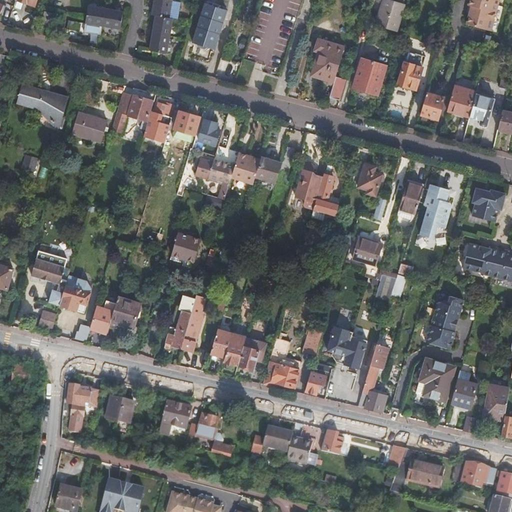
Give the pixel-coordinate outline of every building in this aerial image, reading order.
[(147,51),(165,54),(171,20),(176,21),(179,4),(170,2),(170,0),(152,0),(149,16),(153,17),(147,51)] [(260,0),(239,68),(278,79),(302,0),(260,0)] [(376,25),(398,32),(405,7),(384,0),(376,25)] [(469,0),(468,4),(471,5),(466,23),(490,30),(498,0),(469,0)] [(192,42),(214,49),(226,9),(205,2),(192,42)] [(100,27),(118,30),(121,12),(87,6),(82,33),(99,36),(100,27)] [(42,23),(52,26),(55,15),(45,12),(42,23)] [(329,81),(334,82),(335,78),(344,47),(318,39),(315,49),(321,52),(318,64),(315,63),(311,75),(329,81)] [(362,58),(353,87),(378,94),(386,65),(362,58)] [(398,84),(416,89),(423,67),(405,61),(398,84)] [(507,89),(511,73),(503,72),(500,87),(507,89)] [(333,86),(329,97),(340,100),(345,81),(335,78),(334,82),(333,86)] [(56,130),(58,130),(68,96),(66,96),(66,98),(22,84),(22,83),(21,82),(16,102),(17,103),(18,101),(36,106),(46,111),(50,120),(54,123),(57,126),(56,130)] [(453,86),(446,111),(470,117),(477,94),(477,92),(453,86)] [(131,95),(122,92),(110,131),(120,134),(131,95)] [(443,98),(426,93),(420,115),(437,119),(443,98)] [(477,94),(470,117),(488,122),(494,99),(477,94)] [(133,95),(131,95),(120,134),(122,134),(127,116),(146,121),(152,101),(133,95)] [(153,118),(149,117),(143,135),(164,141),(166,134),(173,109),(175,104),(164,101),(163,103),(158,101),(153,118)] [(199,116),(173,109),(166,134),(192,141),(199,116)] [(511,113),(502,111),(497,130),(511,133),(511,113)] [(72,133),(101,141),(107,121),(78,112),(72,133)] [(204,119),(198,139),(215,144),(219,129),(211,126),(212,121),(204,119)] [(169,145),(163,143),(157,163),(163,165),(169,145)] [(281,163),(291,166),(296,149),(286,146),(281,163)] [(260,159),(239,152),(235,165),(231,176),(253,183),(255,175),(260,159)] [(22,166),(33,169),(37,157),(26,154),(22,166)] [(261,156),(260,159),(255,175),(275,181),(281,161),(261,156)] [(208,178),(213,161),(201,158),(196,172),(198,175),(208,178)] [(231,176),(235,165),(213,159),(213,161),(208,178),(229,184),(231,176)] [(360,181),(378,187),(381,175),(373,173),(376,165),(357,160),(352,179),(360,181)] [(305,206),(313,208),(323,176),(315,173),(312,170),(314,165),(312,163),(308,162),(305,162),(301,176),(303,178),(302,181),(299,181),(295,196),(304,199),(303,203),(305,206)] [(334,177),(323,174),(323,176),(313,208),(313,210),(325,214),(335,217),(338,205),(330,203),(327,202),(334,177)] [(377,191),(378,187),(360,181),(359,186),(376,191),(377,191)] [(407,182),(399,208),(415,213),(423,186),(407,182)] [(499,208),(501,209),(502,209),(506,193),(491,189),(491,191),(476,187),(472,201),(476,202),(472,215),(495,221),(497,213),(499,208)] [(425,229),(442,234),(452,201),(435,196),(432,204),(431,204),(429,212),(424,210),(421,221),(425,229)] [(374,216),(380,218),(384,206),(378,204),(374,216)] [(325,214),(313,210),(310,218),(322,221),(325,214)] [(326,238),(329,238),(330,233),(309,227),(308,232),(326,238)] [(171,254),(193,261),(199,239),(177,232),(171,254)] [(306,232),(304,241),(314,244),(312,251),(321,254),(326,238),(308,232),(306,232)] [(352,258),(375,264),(381,243),(358,237),(352,258)] [(129,243),(116,239),(112,251),(126,255),(129,243)] [(472,272),(492,277),(499,249),(491,247),(490,247),(489,252),(487,252),(478,250),(479,248),(475,247),(468,245),(462,268),(473,271),(472,272)] [(511,258),(508,257),(506,257),(507,252),(507,251),(499,249),(492,277),(511,282),(511,280),(511,258)] [(105,283),(115,286),(123,259),(113,256),(105,283)] [(30,275),(59,284),(64,267),(35,259),(30,275)] [(397,275),(407,279),(409,279),(413,267),(400,263),(397,275)] [(0,287),(7,289),(13,268),(0,264),(0,287)] [(295,271),(301,273),(303,265),(297,264),(295,271)] [(397,275),(381,270),(378,279),(380,280),(375,296),(390,300),(390,298),(400,301),(407,279),(397,275)] [(66,281),(59,305),(76,310),(79,301),(80,302),(82,294),(88,296),(91,288),(87,280),(68,275),(66,281)] [(279,283),(263,278),(260,286),(276,291),(279,283)] [(198,287),(198,288),(195,299),(180,349),(192,353),(209,295),(211,296),(212,291),(198,287)] [(50,290),(45,303),(55,306),(59,293),(50,290)] [(499,294),(482,291),(480,298),(498,301),(499,294)] [(79,301),(76,310),(84,312),(87,304),(89,296),(88,296),(82,294),(80,302),(79,301)] [(140,303),(118,296),(116,303),(114,311),(111,320),(133,327),(140,303)] [(180,349),(195,299),(185,296),(182,307),(181,310),(175,308),(165,345),(170,347),(180,349)] [(429,332),(425,343),(450,350),(455,332),(454,332),(464,300),(450,296),(449,298),(441,303),(439,302),(437,303),(429,332)] [(90,327),(90,328),(99,331),(107,333),(111,320),(114,311),(116,303),(106,300),(104,308),(96,305),(90,327)] [(39,325),(52,329),(56,315),(43,311),(39,325)] [(74,338),(86,342),(88,335),(90,328),(90,327),(80,324),(78,331),(77,331),(74,338)] [(336,362),(358,369),(367,341),(351,336),(352,332),(334,327),(327,350),(332,352),(332,355),(336,362)] [(303,351),(315,355),(322,332),(308,328),(306,334),(308,335),(303,351)] [(213,340),(209,354),(224,358),(231,334),(216,330),(213,340)] [(96,340),(104,342),(107,333),(99,331),(96,340)] [(224,358),(222,362),(224,363),(224,364),(232,366),(232,365),(237,366),(243,346),(245,338),(231,334),(224,358)] [(245,337),(245,338),(243,346),(259,351),(258,356),(262,357),(266,343),(245,337)] [(275,338),(262,385),(271,388),(273,383),(294,389),(302,363),(286,358),(290,342),(275,338)] [(391,348),(377,344),(363,389),(371,391),(373,392),(373,390),(379,368),(385,369),(387,363),(391,348)] [(243,346),(237,366),(253,371),(256,362),(258,356),(259,351),(243,346)] [(427,384),(423,396),(445,402),(455,367),(426,359),(419,382),(427,384)] [(11,383),(35,386),(37,371),(13,367),(11,383)] [(312,367),(304,392),(316,395),(319,385),(324,386),(326,377),(316,374),(317,369),(312,367)] [(469,373),(460,371),(458,380),(452,404),(470,409),(476,384),(467,382),(469,373)] [(340,385),(352,389),(356,377),(344,373),(340,385)] [(416,394),(423,396),(427,384),(419,382),(416,394)] [(97,405),(99,387),(68,385),(67,403),(70,403),(69,424),(81,424),(82,404),(97,405)] [(503,423),(504,416),(509,389),(489,385),(483,419),(503,423)] [(363,389),(358,406),(383,412),(387,396),(373,392),(371,391),(363,389)] [(106,417),(129,423),(134,402),(110,397),(106,417)] [(162,423),(185,429),(191,407),(167,401),(162,423)] [(218,418),(201,413),(195,436),(213,440),(215,443),(212,453),(228,457),(231,446),(220,443),(221,440),(217,433),(214,432),(218,418)] [(475,419),(466,416),(462,432),(472,434),(475,419)] [(503,423),(501,436),(511,437),(511,417),(504,416),(503,423)] [(293,433),(268,427),(265,440),(263,447),(288,453),(292,438),(293,433)] [(338,432),(326,430),(321,450),(330,453),(339,455),(344,438),(337,436),(338,432)] [(263,447),(265,440),(256,438),(252,452),(262,454),(263,447)] [(288,453),(286,460),(308,465),(310,454),(313,442),(292,438),(288,453)] [(392,464),(399,465),(400,462),(405,448),(396,446),(390,463),(392,464)] [(310,454),(308,465),(315,466),(317,455),(310,454)] [(411,465),(407,480),(438,488),(443,468),(412,460),(411,465)] [(398,469),(393,483),(400,486),(403,481),(404,480),(407,480),(411,465),(400,462),(399,465),(398,469)] [(491,485),(495,469),(481,466),(464,463),(460,483),(480,488),(482,483),(491,485)] [(498,490),(511,493),(511,476),(498,473),(495,485),(499,485),(498,490)] [(109,479),(101,511),(104,511),(112,511),(114,508),(127,511),(137,511),(144,489),(133,486),(131,491),(119,488),(121,482),(109,479)] [(121,482),(119,488),(131,491),(133,486),(121,482)] [(393,483),(390,491),(398,493),(400,486),(393,483)] [(61,508),(72,511),(75,511),(80,490),(62,485),(57,507),(61,508)] [(505,511),(510,496),(500,494),(499,497),(493,495),(489,511),(505,511)] [(189,511),(191,504),(187,503),(180,501),(171,499),(167,511),(189,511)]
